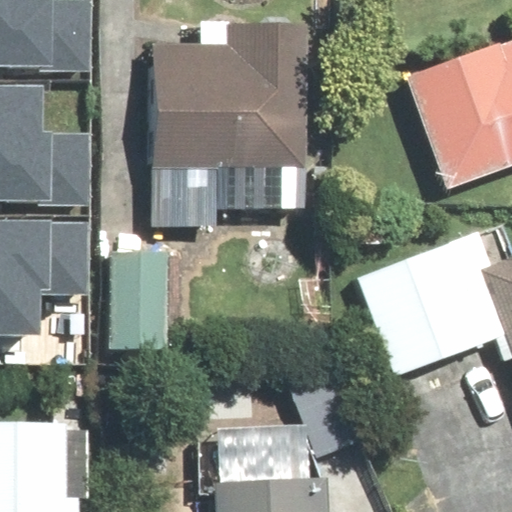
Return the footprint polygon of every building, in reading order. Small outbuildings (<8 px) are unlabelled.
[(0,0),(0,66),(88,67),(87,0),(0,0)] [(136,59),(133,232),(220,233),(221,177),(276,178),(277,35),(206,34),(206,60),(136,59)] [(511,38),(380,87),(422,202),(511,169),(511,38)] [(41,82),(0,82),(0,195),(87,196),(87,124),(41,123),(41,82)] [(0,333),(43,333),(43,292),(89,293),(89,221),(0,220),(0,333)] [(473,228),(336,284),(379,389),(480,348),(511,426),(511,256),(489,266),(473,228)] [(96,261),(94,354),(158,354),(159,261),(96,261)] [(51,511),(52,428),(0,427),(0,511),(51,511)] [(306,511),(307,489),(199,488),(198,511),(306,511)]
